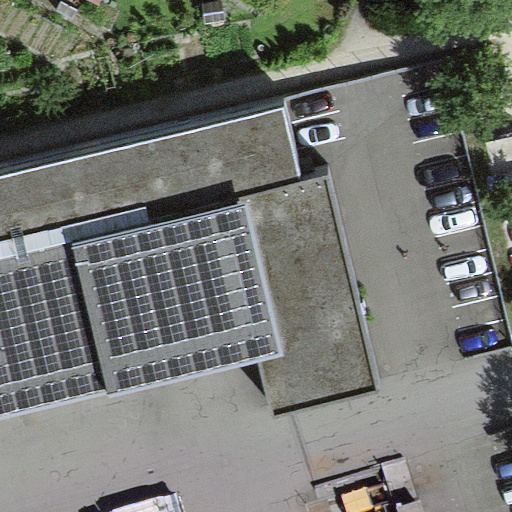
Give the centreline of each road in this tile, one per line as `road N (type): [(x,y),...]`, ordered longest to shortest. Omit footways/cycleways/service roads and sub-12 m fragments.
road 1 (track): [(511,18),(0,134)]
road 2 (unknown): [(369,101),(486,511)]
